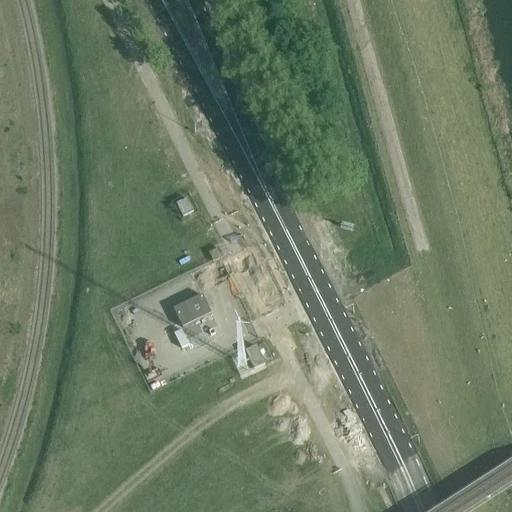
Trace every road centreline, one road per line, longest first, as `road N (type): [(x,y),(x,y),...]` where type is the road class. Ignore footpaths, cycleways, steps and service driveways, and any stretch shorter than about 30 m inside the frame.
road 1 (tertiary): [(420,511),(252,165)]
road 2 (track): [(415,253),(349,0)]
road 3 (tertiary): [(153,0),(198,87),(252,165)]
road 4 (tertiary): [(252,165),(196,0)]
